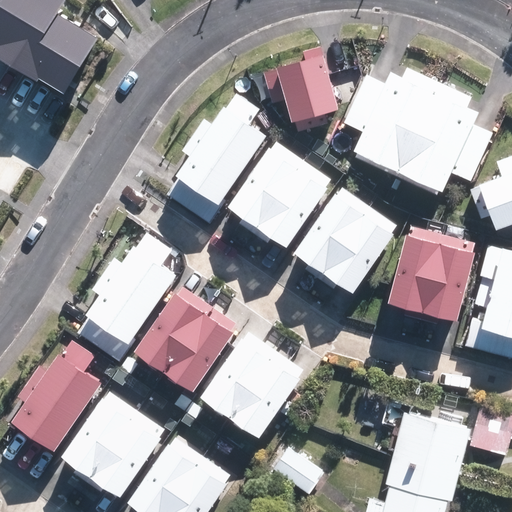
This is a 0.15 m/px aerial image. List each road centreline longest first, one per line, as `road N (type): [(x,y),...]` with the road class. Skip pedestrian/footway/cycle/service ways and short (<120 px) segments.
road 1 (residential): [(511,384),(329,334),(93,172)]
road 2 (residential): [(93,172),(160,70),(270,0)]
road 3 (residential): [(0,317),(93,172)]
